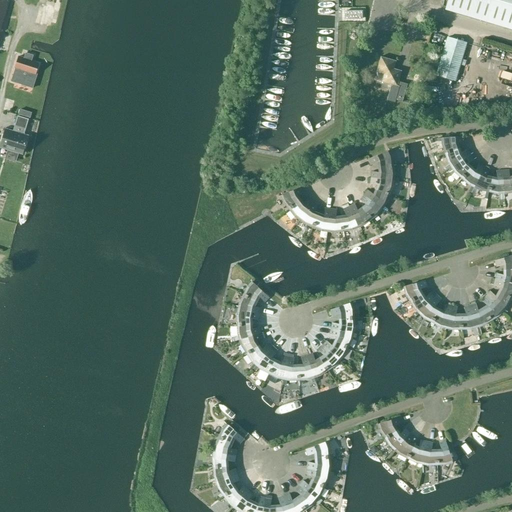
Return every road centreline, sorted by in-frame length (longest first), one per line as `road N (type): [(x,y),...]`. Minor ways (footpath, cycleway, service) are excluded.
road 1 (residential): [(511,376),(270,455)]
road 2 (residential): [(293,316),(511,246)]
road 3 (residential): [(309,183),(384,141),(511,124)]
